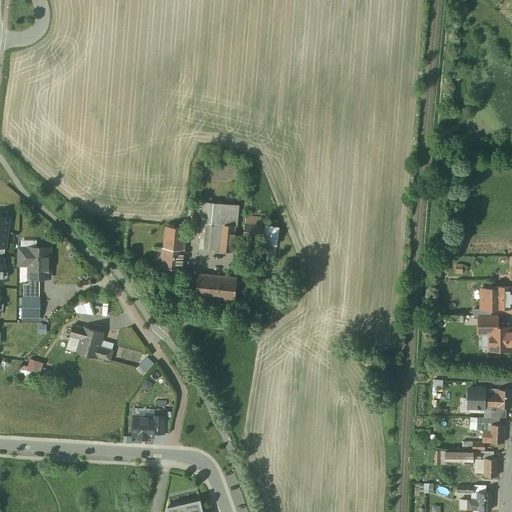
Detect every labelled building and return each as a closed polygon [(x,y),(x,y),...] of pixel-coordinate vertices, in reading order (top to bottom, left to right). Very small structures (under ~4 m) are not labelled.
[(238,206),(204,203),(200,249),(233,252),(238,206)] [(8,253),(12,214),(0,212),(0,246),(1,247),(0,252),(8,253)] [(266,219),(246,217),(243,240),(263,242),(266,219)] [(186,228),(166,226),(164,250),(184,252),(186,228)] [(275,247),(263,246),(261,267),(273,268),(275,247)] [(50,248),(29,247),(29,248),(19,248),(19,262),(29,262),(29,278),(40,278),(49,278),(49,260),(50,260),(50,248)] [(184,252),(164,250),(162,266),(182,268),(184,252)] [(8,263),(0,261),(0,283),(6,284),(8,263)] [(181,272),(166,270),(163,294),(178,295),(181,272)] [(237,278),(197,274),(195,296),(235,300),(237,278)] [(40,278),(29,278),(29,284),(24,284),(24,297),(40,297),(40,278)] [(511,286),(494,287),(494,289),(494,300),(503,300),(503,307),(511,307),(511,286)] [(494,289),(481,289),(481,309),(503,309),(503,307),(503,300),(494,300),(494,289)] [(23,297),(23,317),(40,317),(40,298),(40,297),(24,297),(23,297)] [(75,306),(79,316),(93,311),(90,301),(75,306)] [(497,315),(479,315),(479,333),(487,333),(487,328),(497,328),(497,315)] [(104,333),(85,328),(85,329),(74,326),(71,336),(81,339),(78,352),(110,361),(113,350),(101,347),(104,333)] [(497,328),(487,328),(487,333),(487,334),(489,336),(490,336),(490,350),(510,350),(510,344),(511,344),(511,332),(510,333),(510,328),(497,328)] [(146,371),(155,363),(148,356),(140,365),(146,371)] [(40,374),(44,363),(30,359),(28,366),(23,364),(22,368),(40,374)] [(148,378),(143,385),(149,390),(154,383),(148,378)] [(485,389),(469,389),(469,391),(467,392),(467,398),(468,400),(468,408),(484,409),(485,389)] [(511,390),(499,390),(499,396),(488,396),(489,394),(488,394),(488,406),(492,406),(498,406),(498,407),(506,408),(511,408),(511,390)] [(506,408),(498,407),(498,406),(492,406),(491,417),(506,418),(506,408)] [(155,415),(154,418),(154,433),(163,433),(164,416),(155,415)] [(154,418),(134,417),(134,422),(132,422),(132,430),(134,430),(133,435),(139,436),(139,438),(147,438),(147,436),(153,436),(154,433),(154,418)] [(504,425),(492,425),(491,432),(483,431),(482,442),(485,442),(503,443),(504,425)] [(473,442),(463,441),(462,450),(473,450),(473,442)] [(482,442),(473,442),(473,450),(485,451),(485,442),(482,442)] [(493,452),(481,451),(481,452),(481,453),(481,460),(485,460),(485,458),(493,459),(493,452)] [(493,459),(485,458),(485,460),(485,476),(497,477),(498,459),(493,459)] [(420,484),(420,492),(434,492),(434,484),(420,484)] [(486,485),(474,485),(474,486),(474,493),(478,493),(478,492),(486,493),(486,485)] [(486,493),(478,492),(478,493),(478,500),(468,500),(467,510),(490,511),(491,493),(486,493)] [(203,511),(201,499),(168,506),(169,511),(203,511)]
